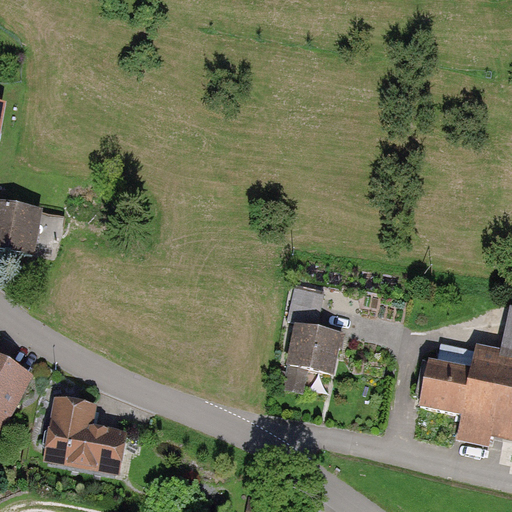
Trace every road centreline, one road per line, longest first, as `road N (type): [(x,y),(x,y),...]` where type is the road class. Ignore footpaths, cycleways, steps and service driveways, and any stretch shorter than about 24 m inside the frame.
road 1 (residential): [(511,477),(190,410)]
road 2 (unclassified): [(0,304),(83,369),(190,410)]
road 3 (unclassified): [(190,410),(353,511)]
